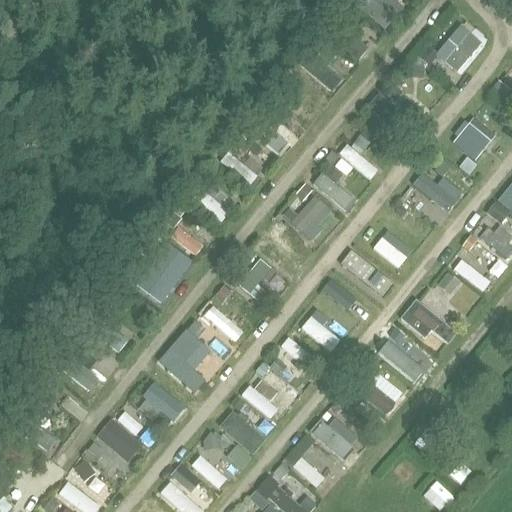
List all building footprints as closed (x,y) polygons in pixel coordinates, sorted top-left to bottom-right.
[(395,0),(389,0),(384,6),(375,0),(370,0),(365,7),(388,25),(403,5),(395,0)] [(462,30),(445,62),(467,74),(485,42),(462,30)] [(311,74),(335,95),(344,85),(320,63),(311,74)] [(404,136),(414,129),(393,101),(382,109),(404,136)] [(228,151),(238,159),(251,146),(241,137),(228,151)] [(425,181),(443,195),(461,173),(443,159),(425,181)] [(350,213),(360,202),(331,176),(321,186),(350,213)] [(202,188),(194,197),(225,224),(233,215),(202,188)] [(317,242),(338,214),(317,198),(295,226),(317,242)] [(410,206),(401,216),(422,235),(431,225),(410,206)] [(269,236),(258,247),(283,272),(294,261),(269,236)] [(204,258),(209,247),(191,238),(186,249),(204,258)] [(499,266),(503,256),(489,250),(485,261),(499,266)] [(351,254),(342,266),(379,294),(388,283),(351,254)] [(455,269),(490,292),(497,281),(462,258),(455,269)] [(158,262),(151,275),(179,290),(185,277),(158,262)] [(242,281),(258,303),(269,295),(259,280),(273,271),(268,263),(242,281)] [(135,291),(126,300),(150,322),(159,313),(135,291)] [(237,333),(243,322),(210,305),(204,316),(237,333)] [(425,328),(435,317),(421,306),(412,317),(425,328)] [(129,356),(136,341),(101,324),(94,338),(129,356)] [(213,329),(207,336),(224,349),(229,342),(213,329)] [(297,357),(305,347),(290,337),(283,347),(297,357)] [(402,337),(392,365),(424,377),(434,349),(402,337)] [(199,391),(207,382),(175,353),(167,362),(199,391)] [(63,370),(96,394),(106,381),(74,356),(63,370)] [(373,370),(359,386),(385,409),(399,393),(373,370)] [(273,421),(282,411),(253,385),(244,395),(273,421)] [(142,405),(154,420),(161,414),(149,399),(142,405)] [(125,415),(133,431),(150,423),(142,407),(125,415)] [(257,411),(251,419),(264,431),(271,423),(257,411)] [(114,419),(100,435),(133,463),(146,447),(114,419)] [(0,457),(24,469),(33,447),(5,434),(0,445),(0,457)] [(326,448),(321,456),(335,466),(340,457),(326,448)] [(222,490),(231,481),(203,455),(194,465),(222,490)] [(321,490),(330,480),(303,456),(295,466),(321,490)] [(93,498),(104,473),(93,468),(81,493),(93,498)] [(203,511),(216,503),(204,483),(191,491),(203,511)] [(146,509),(150,511),(170,511),(152,500),(146,509)]
